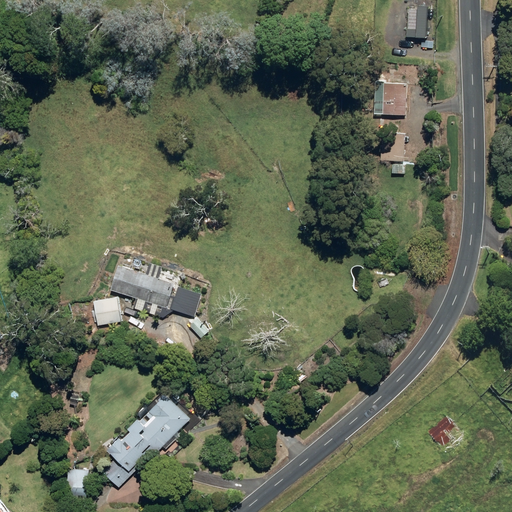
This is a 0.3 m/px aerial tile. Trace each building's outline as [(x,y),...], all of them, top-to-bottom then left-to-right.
[(387,116),(409,117),(410,84),(379,84),(379,96),(388,96),(387,116)] [(378,161),(407,162),(408,138),(379,137),(378,161)] [(405,165),(391,164),(391,175),(404,175),(405,165)] [(193,323),(204,337),(213,329),(201,316),(200,317),(194,313),(198,300),(175,293),(182,270),(167,265),(168,264),(154,259),(150,271),(124,263),(116,288),(142,297),(139,306),(165,314),(170,312),(180,313),(192,324),(193,323)] [(98,300),(101,323),(125,320),(121,297),(98,300)] [(304,364),(294,369),(302,383),(311,377),(304,364)] [(106,470),(122,486),(139,469),(136,467),(145,458),(149,462),(166,446),(176,455),(194,437),(185,427),(195,417),(169,391),(163,397),(165,399),(147,416),(146,415),(135,426),(137,428),(129,437),(126,434),(114,447),(122,455),(106,470)] [(436,439),(449,454),(470,436),(457,421),(436,439)] [(71,495),(91,497),(92,479),(96,479),(96,469),(72,468),(71,495)] [(144,488),(151,505),(166,499),(159,482),(144,488)]
